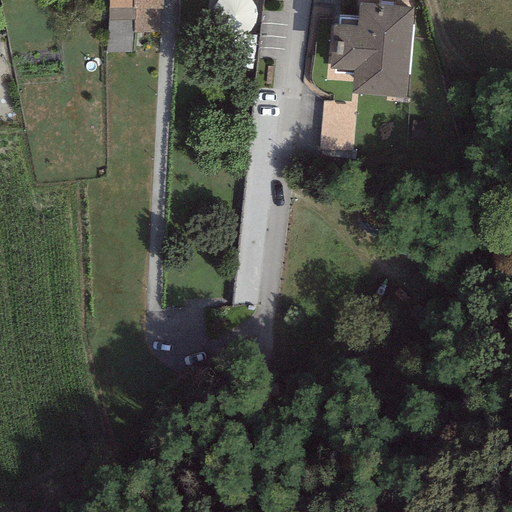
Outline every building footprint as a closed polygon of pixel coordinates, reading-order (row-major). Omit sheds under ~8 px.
[(132,0),(108,0),(108,8),(133,8),(132,0)] [(132,0),(133,8),(134,8),(160,9),(161,8),(161,0),(132,0)] [(334,73),(353,74),(351,93),(407,97),(414,8),(359,4),(358,27),(333,25),(330,68),(334,69),(334,73)] [(105,53),(130,53),(132,33),(134,32),(134,8),(133,8),(108,8),(108,21),(105,53)] [(134,32),(159,33),(160,9),(134,8),(134,32)]
